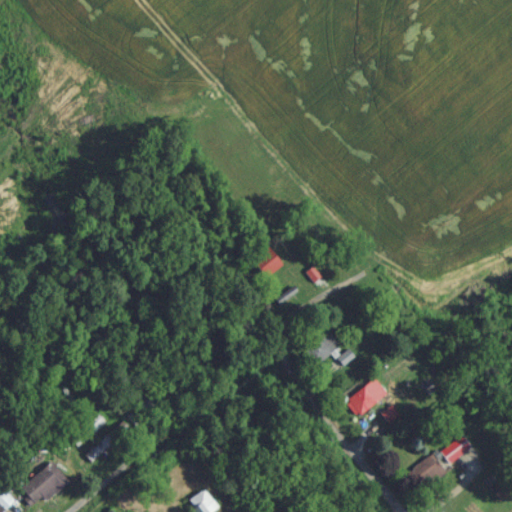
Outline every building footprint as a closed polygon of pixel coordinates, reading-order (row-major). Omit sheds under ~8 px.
[(278,270),(269,262),(256,277),(266,285),(278,270)] [(313,373),(329,360),(340,374),(352,364),(346,356),(340,361),(320,337),(298,355),(313,373)] [(343,410),(356,424),(375,407),(362,392),(343,410)] [(142,426),(159,414),(145,393),(127,406),(142,426)] [(104,430),(96,422),(69,447),(77,455),(104,430)] [(464,477),(477,470),(462,443),(437,457),(445,472),(458,465),(464,477)] [(88,467),(106,455),(102,448),(83,460),(88,467)] [(429,463),(402,482),(414,501),(442,481),(429,463)] [(32,511),(38,511),(66,488),(49,468),(18,495),(32,511)] [(190,511),(213,511),(200,496),(186,507),(190,511)]
